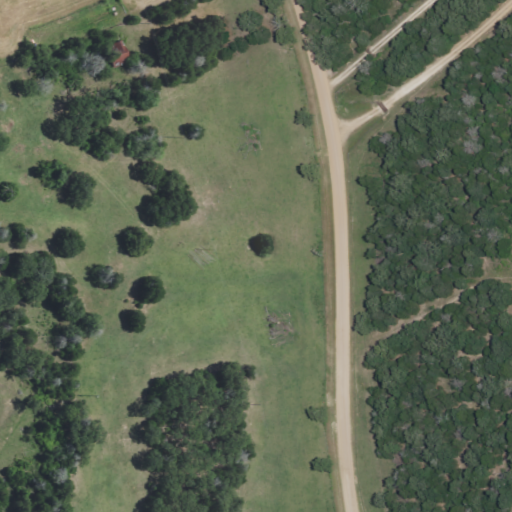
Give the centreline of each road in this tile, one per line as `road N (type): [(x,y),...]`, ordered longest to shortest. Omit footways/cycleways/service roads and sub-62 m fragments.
road 1 (tertiary): [(354,511),(329,142),(296,0)]
road 2 (residential): [(429,0),(320,86)]
